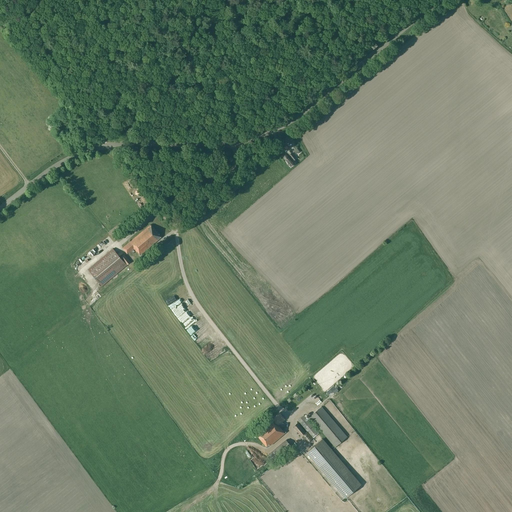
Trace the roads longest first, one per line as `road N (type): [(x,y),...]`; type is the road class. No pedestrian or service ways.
road 1 (tertiary): [(0,208),(85,151),(135,142),(226,143),(280,127),(438,0)]
road 2 (track): [(140,0),(253,138)]
